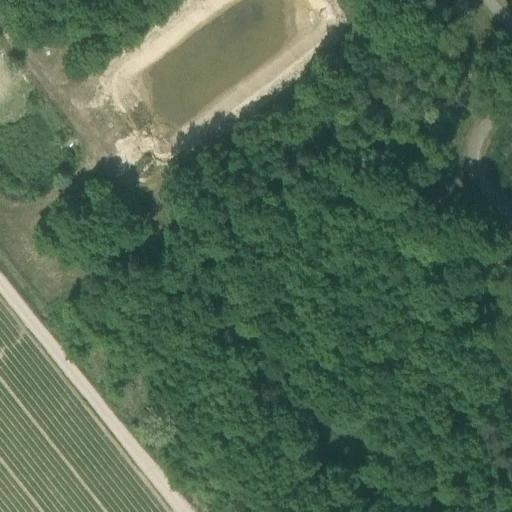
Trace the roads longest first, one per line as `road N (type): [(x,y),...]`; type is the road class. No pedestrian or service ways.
road 1 (track): [(0,21),(164,235),(349,445)]
road 2 (track): [(0,281),(179,511)]
road 3 (track): [(511,215),(481,181),(473,158),(477,134),(511,104)]
